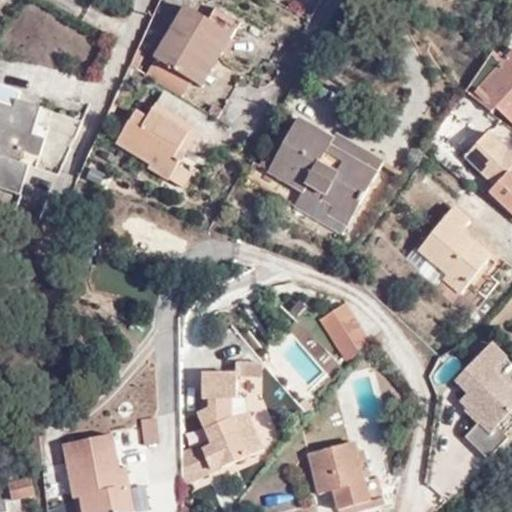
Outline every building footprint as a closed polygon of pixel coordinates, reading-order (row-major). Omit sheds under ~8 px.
[(191,80),(190,79),(209,49),(211,51),(228,23),(211,12),(206,20),(185,7),(155,58),(142,78),(178,100),(191,80)] [(209,49),(190,79),(191,80),(200,86),(235,27),(228,23),(211,51),(209,49)] [(511,54),(504,62),(493,52),(466,91),(491,115),(496,109),(511,123),(511,54)] [(0,100),(13,104),(16,97),(19,88),(0,81),(0,100)] [(39,104),(16,97),(13,104),(0,100),(0,183),(17,190),(28,162),(19,159),(23,144),(38,150),(45,135),(22,126),(25,117),(33,120),(39,104)] [(134,115),(113,147),(146,170),(144,171),(167,187),(183,160),(176,155),(187,136),(150,114),(145,121),(134,115)] [(327,149),(331,142),(297,122),(294,127),(282,146),(279,152),(266,173),(302,194),(307,186),(326,197),(323,202),(332,206),(325,217),(345,228),(375,176),(327,149)] [(282,146),(294,127),(289,124),(274,149),(279,152),(282,146)] [(511,153),(493,135),(470,157),(499,186),(492,193),(511,211),(511,173),(511,172),(511,153)] [(375,176),(382,166),(334,137),(331,142),(327,149),(375,176)] [(332,206),(323,202),(326,197),(307,186),(302,194),(294,209),(340,236),(345,228),(325,217),(332,206)] [(469,222),(452,207),(417,250),(446,275),(441,281),(459,296),(488,261),(490,258),(460,233),(464,228),(469,222)] [(499,257),(464,228),(460,233),(490,258),(488,261),(493,264),(499,257)] [(417,250),(413,247),(403,259),(416,270),(415,272),(434,289),(441,281),(446,275),(417,250)] [(459,296),(441,281),(434,289),(468,317),(475,309),(459,296)] [(345,369),(365,344),(342,308),(317,323),(345,369)] [(316,393),(342,367),(300,326),(274,352),(316,393)] [(490,348),(479,358),(495,374),(506,363),(490,348)] [(511,389),(495,374),(479,358),(454,385),(467,398),(463,401),(470,408),(466,412),(464,415),(478,428),(465,441),(488,462),(508,442),(504,436),(497,430),(511,414),(511,389)] [(511,369),(506,363),(495,374),(511,389),(511,369)] [(234,375),(199,374),(199,401),(205,400),(205,409),(194,414),(205,440),(207,446),(197,450),(206,472),(216,467),(216,469),(243,457),(258,451),(243,414),(227,417),(228,401),(233,402),(234,375)] [(459,405),(466,412),(470,408),(463,401),(459,405)] [(511,429),(511,414),(497,430),(504,436),(511,429)] [(157,445),(158,418),(142,417),(141,445),(157,445)] [(109,436),(55,446),(66,499),(72,499),(75,511),(128,511),(121,469),(116,470),(109,436)] [(206,472),(197,450),(207,446),(205,440),(177,452),(177,485),(216,469),(216,467),(206,472)] [(365,480),(361,461),(356,441),(309,452),(319,493),(333,490),(338,509),(370,501),(371,508),(352,511),(380,511),(379,506),(385,504),(378,477),(372,478),(365,480)] [(367,459),(361,461),(365,480),(372,478),(367,459)] [(12,504),(35,498),(30,478),(7,484),(12,504)] [(338,511),(351,511),(352,511),(371,508),(370,501),(338,509),(338,511)]
